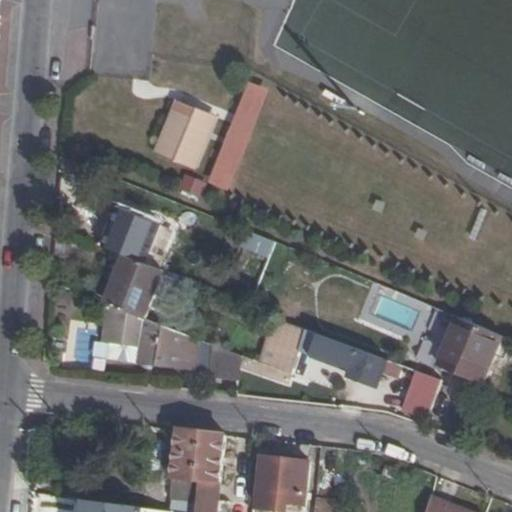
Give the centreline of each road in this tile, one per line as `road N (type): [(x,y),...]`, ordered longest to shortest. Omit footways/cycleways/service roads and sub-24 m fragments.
road 1 (residential): [(5,393),(352,429),(511,487)]
road 2 (residential): [(5,393),(35,0)]
